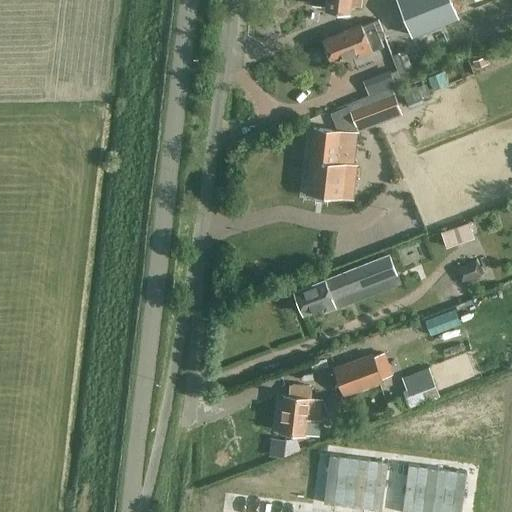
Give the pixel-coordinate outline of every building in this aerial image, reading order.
[(327,0),(327,8),(350,11),(351,4),(360,5),(360,0),(327,0)] [(411,35),(433,26),(423,1),(402,10),(411,35)] [(362,24),(324,39),(334,61),(356,52),(358,56),(383,46),(380,37),(373,21),(373,19),(362,24)] [(378,19),(373,21),(380,37),(384,35),(378,19)] [(401,77),(413,73),(404,49),(392,54),(401,77)] [(389,69),(376,75),(382,89),(395,84),(389,69)] [(442,71),(426,77),(432,90),(447,84),(442,71)] [(409,103),(421,98),(416,86),(404,91),(409,103)] [(372,89),(362,93),(364,98),(374,94),(372,89)] [(357,125),(400,108),(394,94),(352,111),(357,125)] [(357,132),(356,127),(348,106),(333,113),(340,130),(313,127),(306,192),(342,195),(346,163),(354,163),(357,132)] [(446,246),(474,236),(469,223),(441,232),(446,246)] [(389,254),(370,261),(296,290),(305,313),(322,306),(324,311),(338,305),(334,297),(396,273),(389,254)] [(462,282),(481,275),(475,260),(456,267),(462,282)] [(381,351),(333,369),(341,392),(342,394),(390,375),(381,351)] [(499,359),(489,363),(493,372),(502,368),(499,359)] [(407,395),(437,384),(430,366),(400,377),(407,395)] [(357,393),(346,398),(350,408),(361,404),(357,393)] [(283,394),(279,430),(305,433),(318,435),(322,399),(309,397),(283,394)] [(340,395),(324,400),(330,417),(346,412),(340,395)] [(330,453),(323,502),(352,505),(359,457),(330,453)] [(359,457),(352,505),(382,509),(388,461),(359,457)] [(408,463),(402,511),(404,511),(431,511),(437,467),(408,463)] [(437,467),(431,511),(461,511),(467,471),(437,467)]
